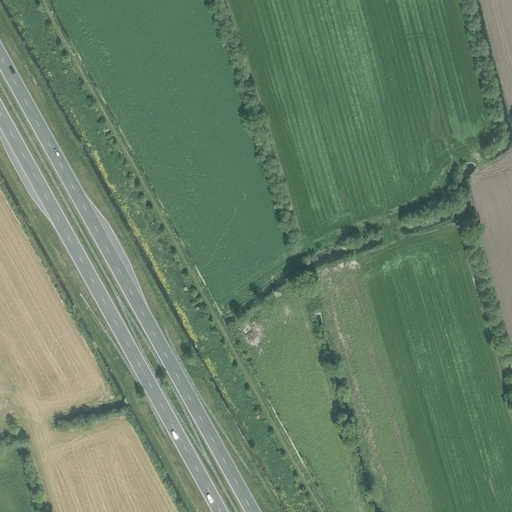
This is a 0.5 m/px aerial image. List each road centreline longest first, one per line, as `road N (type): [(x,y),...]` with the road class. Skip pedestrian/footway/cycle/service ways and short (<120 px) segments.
road 1 (trunk): [(254,511),(0,55)]
road 2 (trunk): [(0,118),(216,511)]
